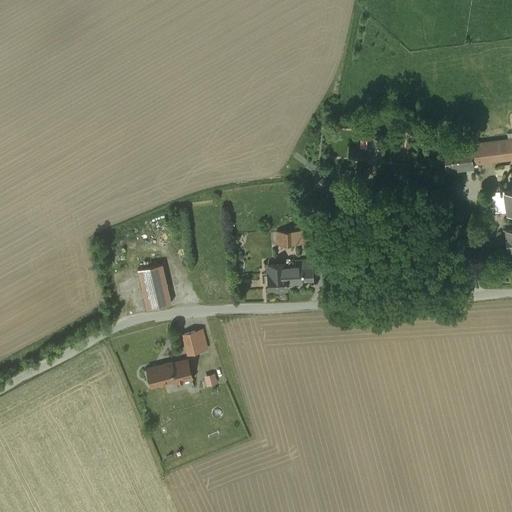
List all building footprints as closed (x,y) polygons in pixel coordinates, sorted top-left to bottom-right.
[(386,137),(369,135),(368,151),(367,159),(383,161),(386,137)] [(511,138),(475,143),(477,163),(511,158),(511,138)] [(477,163),(475,143),(461,145),(461,148),(444,150),(446,170),(474,166),(473,163),(477,163)] [(367,159),(368,151),(352,149),(351,157),(367,159)] [(507,210),(504,190),(489,192),(491,208),(498,207),(498,211),(507,210)] [(449,195),(440,196),(443,218),(452,217),(449,195)] [(481,226),(464,228),(465,237),(482,235),(481,226)] [(310,242),(308,229),(306,230),(277,231),(277,244),(310,242)] [(296,265),(290,265),(291,281),(313,280),(312,257),(310,257),(310,259),(295,260),(296,265)] [(162,263),(139,268),(147,308),(171,302),(162,263)] [(291,281),(290,265),(286,265),(286,263),(268,264),(269,289),(277,289),(277,290),(287,290),(287,281),(291,281)] [(204,326),(183,332),(189,353),(209,348),(204,326)] [(173,359),(146,368),(152,388),(174,381),(175,383),(194,377),(187,358),(174,362),(173,359)] [(218,373),(207,375),(210,384),(220,381),(218,373)]
